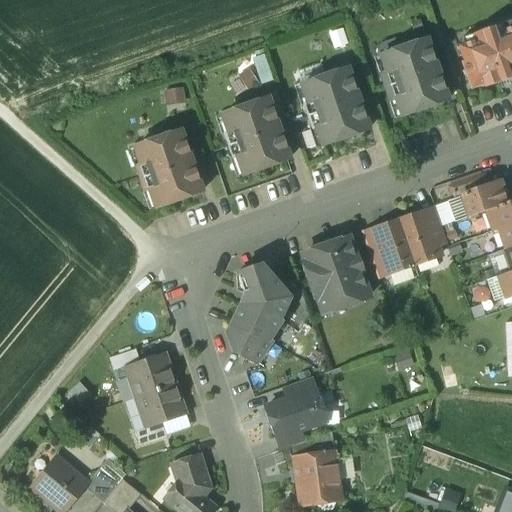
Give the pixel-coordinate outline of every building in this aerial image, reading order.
[(511,28),(503,32),(500,26),(499,26),(499,27),(473,36),(473,35),(472,36),(474,43),(460,48),(459,47),(458,48),(463,63),(460,64),(470,91),(483,86),(484,89),(511,78),(511,28)] [(425,41),(380,57),(386,74),(381,76),(390,101),(395,100),(401,117),(446,101),(425,41)] [(346,70),(301,86),(307,104),(302,105),(311,131),(316,129),(322,147),(367,131),(346,70)] [(288,160),(267,100),(222,116),(228,133),(223,135),(232,161),(237,159),(243,176),(288,160)] [(179,133),(134,149),(140,166),(135,168),(144,193),(149,191),(155,209),(200,193),(179,133)] [(484,176),(449,188),(453,200),(488,187),(484,176)] [(453,200),(447,202),(454,222),(485,212),(506,204),(499,183),(488,187),(453,200)] [(511,202),(506,204),(485,212),(493,232),(499,230),(511,225),(511,202)] [(433,209),(422,213),(434,247),(445,243),(433,209)] [(422,213),(397,222),(413,266),(438,257),(434,247),(422,213)] [(397,222),(373,230),(385,264),(389,274),(413,266),(397,222)] [(511,225),(499,230),(506,251),(511,248),(511,225)] [(373,230),(361,234),(373,269),(385,264),(373,230)] [(347,241),(332,246),(331,243),(315,249),(316,252),(302,256),(305,267),(307,266),(318,297),(316,298),(322,314),(332,310),(333,313),(353,306),(352,304),(368,298),(359,272),(356,274),(351,261),(354,260),(347,241)] [(511,248),(506,251),(503,252),(510,273),(511,272),(511,248)] [(289,298),(260,266),(243,276),(248,289),(245,296),(246,297),(243,304),(241,303),(227,334),(234,355),(256,365),(269,342),(266,341),(280,322),(279,321),(289,298)] [(511,272),(510,273),(486,282),(494,302),(511,295),(511,272)] [(135,351),(108,359),(113,372),(124,369),(139,363),(135,351)] [(139,363),(124,369),(134,399),(174,386),(164,355),(139,363)] [(311,379),(282,389),(286,400),(314,391),(315,390),(311,379)] [(174,386),(134,399),(145,429),(161,424),(185,416),(174,386)] [(286,400),(265,408),(276,439),(299,431),(299,432),(326,423),(322,410),(314,391),(286,400)] [(145,429),(135,433),(139,446),(165,437),(161,424),(145,429)] [(299,431),(276,439),(280,451),(294,447),(303,443),(299,432),(299,431)] [(303,443),(294,447),(296,459),(331,454),(329,435),(303,443)] [(296,459),(292,460),(299,507),(315,505),(316,507),(322,511),(323,511),(331,511),(335,505),(335,502),(340,502),(333,454),(296,459)] [(198,456),(171,466),(175,480),(202,471),(198,456)] [(357,475),(354,456),(342,458),(345,477),(357,475)] [(86,484),(55,459),(31,488),(59,511),(63,511),(83,488),(86,485),(86,484)] [(106,460),(86,484),(86,485),(83,488),(102,504),(121,481),(125,476),(106,460)] [(202,471),(175,480),(178,482),(164,500),(177,511),(210,511),(213,509),(201,499),(208,489),(202,471)] [(121,481),(102,504),(111,511),(125,511),(139,496),(121,481)] [(511,511),(511,494),(504,491),(497,510),(502,511),(511,511)]
